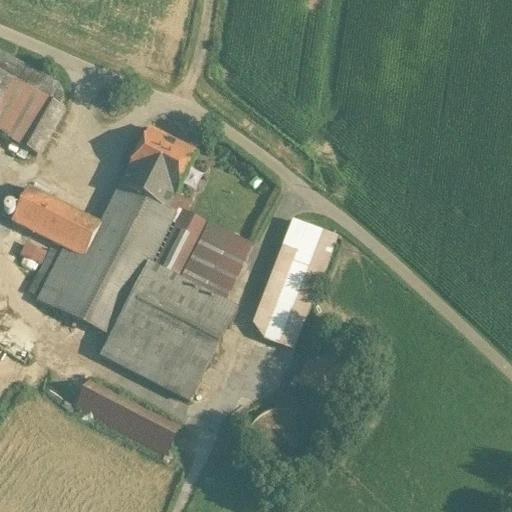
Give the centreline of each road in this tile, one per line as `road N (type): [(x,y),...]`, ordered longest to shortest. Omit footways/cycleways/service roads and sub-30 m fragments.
road 1 (unclassified): [(511,375),(401,271),(227,133),(0,30)]
road 2 (track): [(179,511),(300,188)]
